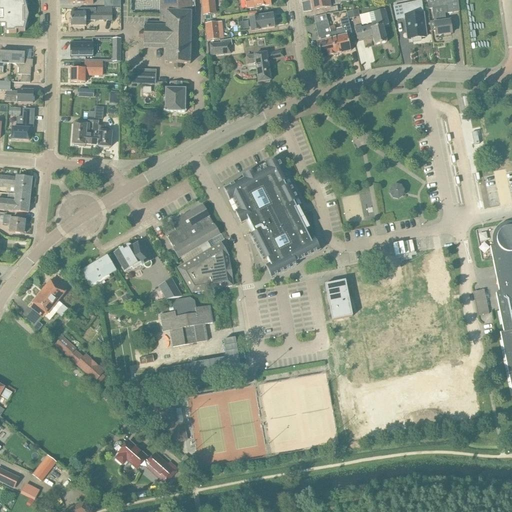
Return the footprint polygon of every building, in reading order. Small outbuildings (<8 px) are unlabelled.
[(0,0),(0,26),(5,27),(5,33),(16,33),(16,32),(25,32),(25,30),(27,23),(24,22),(24,10),(27,9),(25,2),(25,0),(16,1),(15,0),(0,0)] [(139,32),(139,39),(144,39),(143,45),(144,45),(144,48),(165,49),(165,64),(174,64),(174,69),(181,69),(181,64),(190,64),(190,39),(192,39),(192,33),(190,33),(191,13),(191,0),(160,0),(160,23),(144,23),(144,26),(144,32),(139,32)] [(214,0),(201,0),(203,16),(216,15),(214,0)] [(244,0),(246,9),(250,9),(271,5),(270,0),(244,0)] [(329,0),(311,0),(313,10),(330,8),(329,0)] [(434,21),(430,22),(431,31),(435,31),(436,36),(451,34),(450,21),(445,22),(444,14),(459,12),(457,0),(427,0),(429,9),(432,9),(434,21)] [(421,1),(393,7),(396,20),(405,19),(406,29),(409,29),(411,39),(413,39),(413,42),(420,41),(420,38),(426,37),(421,1)] [(78,13),(70,13),(71,26),(86,26),(86,21),(112,21),(111,8),(95,8),(95,9),(78,9),(78,13)] [(361,25),(354,27),(355,30),(357,39),(372,36),(375,45),(387,42),(384,33),(383,27),(389,25),(387,17),(385,9),(373,12),(376,22),(372,23),(372,25),(361,28),(361,25)] [(358,10),(347,12),(349,20),(360,17),(358,10)] [(251,19),(249,19),(251,31),(260,30),(265,29),(274,28),(274,23),(277,22),(276,16),(273,17),(272,14),(263,16),(258,17),(259,18),(251,19)] [(325,15),(324,15),(314,17),(315,24),(318,39),(324,37),(325,40),(316,42),(320,58),(335,55),(329,28),(328,28),(325,15)] [(329,28),(335,55),(351,51),(347,35),(352,34),(348,18),(340,20),(341,28),(335,29),(334,26),(329,28)] [(218,24),(205,25),(207,40),(220,39),(218,24)] [(102,47),(101,38),(91,38),(91,42),(93,42),(93,47),(102,47)] [(227,40),(227,42),(211,44),(212,54),(236,51),(235,43),(236,43),(235,39),(227,40)] [(92,57),(92,43),(71,43),(71,57),(92,57)] [(270,81),(268,61),(284,57),(282,50),(266,54),(266,53),(247,56),(248,64),(255,63),(258,83),(270,81)] [(11,64),(11,53),(0,52),(0,73),(4,74),(4,73),(2,73),(3,67),(7,64),(11,64)] [(24,54),(11,53),(11,64),(15,64),(19,68),(18,74),(17,74),(17,75),(21,75),(21,82),(26,83),(30,83),(31,67),(32,67),(33,60),(24,60),(24,54)] [(71,82),(81,83),(85,83),(85,77),(103,77),(103,62),(85,62),(85,69),(71,69),(71,82)] [(133,76),(132,84),(156,85),(156,82),(156,70),(133,69),(133,76)] [(5,102),(17,102),(33,103),(33,91),(17,90),(17,92),(11,92),(11,90),(10,90),(10,83),(0,82),(0,90),(6,91),(5,102)] [(182,82),(169,82),(169,89),(165,89),(164,112),(185,113),(186,89),(182,89),(182,82)] [(110,92),(109,104),(119,104),(120,92),(110,92)] [(94,112),(91,145),(98,145),(98,147),(111,148),(111,138),(112,132),(105,131),(105,126),(98,125),(98,119),(103,120),(103,114),(104,108),(94,107),(94,112)] [(23,109),(23,115),(23,118),(17,117),(16,128),(12,128),(11,140),(29,141),(30,129),(31,129),(33,127),(33,117),(34,110),(23,109)] [(91,145),(94,112),(89,112),(88,124),(74,123),(72,145),(85,146),(85,144),(91,145)] [(246,182),(226,192),(232,204),(230,205),(236,216),(237,215),(243,227),(250,224),(257,236),(252,239),(273,281),(299,268),(297,266),(322,254),(316,242),(312,244),(296,212),(300,210),(297,205),(300,203),(292,188),(294,188),(291,182),(290,183),(279,162),(267,168),(267,167),(256,172),(256,174),(244,180),(246,182)] [(6,194),(8,195),(8,194),(30,196),(31,188),(32,189),(34,187),(35,181),(33,179),(16,177),(16,178),(0,176),(0,187),(7,188),(6,194)] [(399,199),(401,197),(403,196),(404,193),(404,191),(404,188),(402,186),(400,184),(398,183),(395,183),(392,184),(390,186),(389,188),(388,191),(388,193),(389,196),(391,198),(394,199),(396,199),(399,199)] [(0,210),(28,213),(30,196),(8,194),(8,195),(8,201),(0,200),(0,210)] [(176,231),(166,237),(174,249),(173,249),(179,258),(199,246),(202,250),(209,246),(207,242),(219,235),(202,205),(185,215),(186,216),(182,218),(182,217),(171,224),(176,231)] [(25,221),(15,219),(10,219),(10,220),(3,219),(2,224),(10,225),(9,232),(24,234),(25,221)] [(511,223),(506,223),(502,225),(498,227),(496,231),(494,235),(493,239),(494,244),(494,246),(490,247),(494,267),(499,292),(496,293),(499,309),(504,332),(500,333),(501,339),(511,391),(511,223)] [(114,254),(119,263),(124,272),(132,268),(133,270),(141,265),(142,267),(144,265),(145,267),(146,268),(148,268),(150,267),(151,265),(151,263),(150,262),(153,260),(142,241),(132,247),(131,247),(131,246),(130,246),(130,245),(129,245),(128,245),(127,245),(126,246),(121,249),(122,250),(114,254)] [(211,249),(209,246),(202,250),(203,253),(178,268),(192,293),(233,286),(228,256),(220,244),(211,249)] [(356,325),(372,409),(398,404),(399,408),(429,402),(428,395),(448,391),(440,352),(436,353),(432,335),(463,329),(456,298),(455,299),(445,252),(382,266),(388,299),(352,307),(356,325)] [(90,287),(109,276),(116,271),(107,256),(98,262),(99,263),(89,269),(88,267),(81,271),(90,287)] [(66,291),(60,286),(52,280),(44,290),(58,301),(66,291)] [(166,300),(182,297),(171,280),(159,287),(166,300)] [(332,321),(351,317),(352,317),(349,301),(345,281),(325,285),(332,321)] [(57,301),(58,301),(44,290),(31,306),(49,321),(56,312),(62,316),(68,309),(57,301)] [(478,316),(489,313),(483,290),(473,292),(478,316)] [(129,294),(122,298),(125,304),(132,300),(129,294)] [(190,298),(180,300),(176,301),(173,306),(174,313),(160,315),(163,332),(170,331),(173,348),(207,342),(204,325),(212,324),(209,306),(196,309),(194,302),(190,298)] [(191,364),(155,370),(158,388),(240,374),(241,374),(235,338),(233,339),(223,340),(225,353),(226,358),(191,364)] [(75,351),(62,339),(55,346),(95,382),(99,378),(102,380),(105,377),(102,374),(103,372),(85,356),(83,358),(75,351)] [(97,339),(95,342),(98,345),(97,346),(101,348),(104,345),(102,343),(98,340),(97,339)] [(154,363),(153,356),(140,358),(141,365),(154,363)] [(0,396),(7,400),(11,393),(0,386),(0,396)] [(172,397),(164,398),(166,407),(173,406),(172,397)] [(175,409),(170,410),(160,412),(164,432),(169,431),(171,443),(186,440),(183,423),(178,424),(175,409)] [(129,441),(125,446),(120,442),(116,442),(114,445),(114,449),(119,453),(118,453),(119,454),(115,458),(123,465),(127,460),(136,469),(140,465),(142,463),(145,465),(144,467),(165,485),(177,471),(172,466),(170,468),(154,454),(149,460),(147,458),(147,457),(129,441)] [(182,460),(190,467),(193,464),(185,456),(182,460)] [(49,457),(34,476),(41,482),(57,463),(49,457)] [(19,478),(0,468),(0,482),(13,489),(19,478)] [(26,484),(21,494),(30,499),(34,501),(35,501),(40,491),(26,484)] [(31,500),(27,505),(34,511),(38,505),(31,500)] [(88,511),(85,503),(65,510),(65,511),(88,511)]
